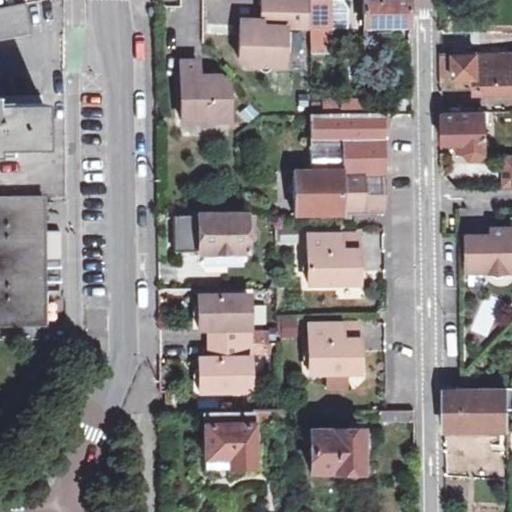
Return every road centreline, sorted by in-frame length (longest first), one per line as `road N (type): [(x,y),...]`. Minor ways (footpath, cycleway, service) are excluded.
road 1 (tertiary): [(106,0),(121,99),(122,342),(70,476),(68,511)]
road 2 (unclassified): [(428,511),(418,0)]
